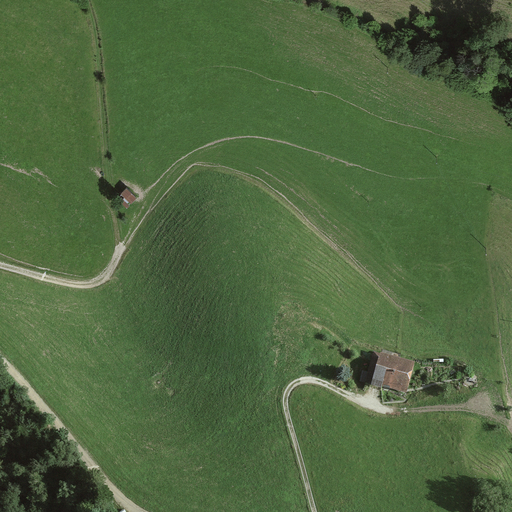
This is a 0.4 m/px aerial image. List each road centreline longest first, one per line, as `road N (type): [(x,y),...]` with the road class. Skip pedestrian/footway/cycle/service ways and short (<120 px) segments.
road 1 (track): [(0,264),(87,284),(103,278),(117,256),(87,0)]
road 2 (track): [(365,402),(319,380),(296,382),(287,392),(314,511)]
road 3 (track): [(138,511),(0,360)]
